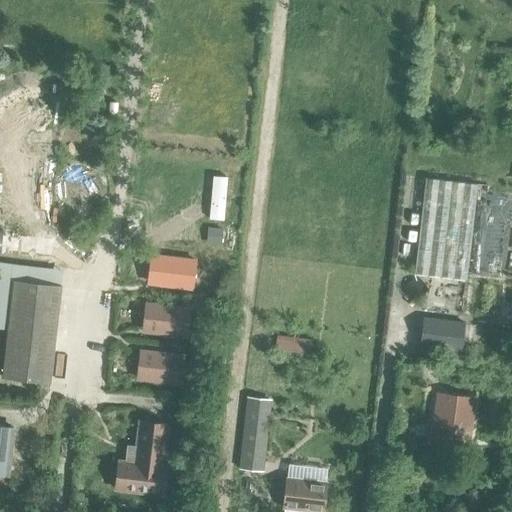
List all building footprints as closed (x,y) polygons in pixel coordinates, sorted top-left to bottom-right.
[(287,258),(364,267),(375,172),(298,163),(287,258)] [(414,273),(466,279),(477,184),(425,178),(414,273)] [(159,257),(156,283),(191,287),(194,261),(159,257)] [(1,377),(50,382),(60,286),(13,281),(1,377)] [(150,331),(186,335),(189,309),(153,305),(150,331)] [(459,348),(462,321),(422,316),(422,320),(419,344),(459,348)] [(148,352),(145,379),(180,383),(183,357),(148,352)] [(453,444),(467,446),(473,399),(438,394),(435,411),(438,411),(438,416),(435,416),(432,437),(454,440),(453,444)] [(239,468),(260,471),(268,399),(247,397),(239,468)] [(0,425),(0,473),(6,474),(12,427),(0,425)] [(124,462),(118,462),(115,488),(163,494),(166,468),(161,467),(166,432),(139,428),(137,447),(128,446),(126,463),(124,462)] [(283,508),(321,511),(325,482),(286,478),(283,508)]
